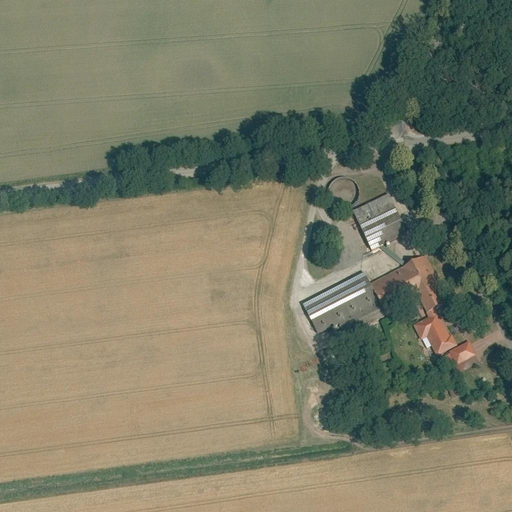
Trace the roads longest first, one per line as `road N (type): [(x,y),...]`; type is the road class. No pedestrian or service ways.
road 1 (unclassified): [(0,198),(400,147)]
road 2 (unclassified): [(511,335),(400,147)]
road 3 (unclassified): [(458,0),(396,118),(400,147)]
